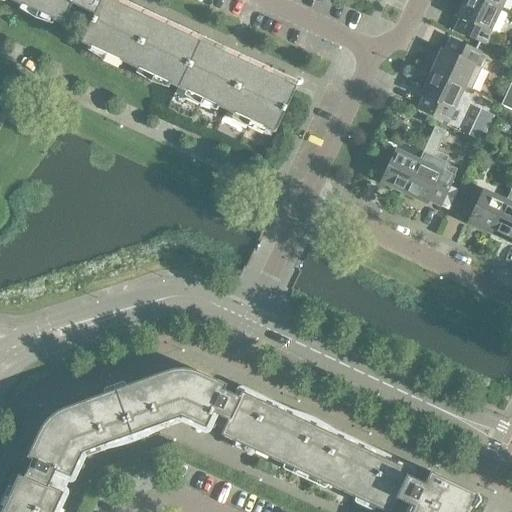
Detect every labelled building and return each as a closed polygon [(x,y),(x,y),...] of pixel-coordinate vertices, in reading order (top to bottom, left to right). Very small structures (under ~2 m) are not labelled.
[(80,42),(178,88),(186,92),(187,90),(218,104),(217,106),(225,110),(234,114),(235,112),(250,119),(265,126),(265,128),(274,133),(296,86),(200,41),(200,40),(199,40),(198,40),(111,0),(8,0),(62,24),(71,4),(93,14),(80,42)] [(484,43),(500,9),(481,0),(463,0),(457,16),(460,17),(454,29),(484,43)] [(481,0),(500,9),(504,0),(481,0)] [(487,56),(476,50),(450,38),(449,40),(449,41),(445,49),(444,50),(441,49),(430,72),(464,87),(471,90),(487,56)] [(448,122),(464,87),(430,72),(425,84),(420,94),(423,96),(418,108),(448,122)] [(511,82),(500,104),(511,109),(511,82)] [(440,206),(442,200),(449,186),(456,169),(444,163),(448,156),(436,150),(445,130),(435,125),(419,160),(403,193),(426,203),(427,200),(440,206)] [(476,126),(470,138),(480,143),(487,131),(476,126)] [(403,193),(419,160),(384,143),(370,173),(382,179),(380,182),(403,193)] [(491,234),(506,201),(506,200),(471,184),(457,214),(469,220),(468,223),(491,234)] [(457,190),(449,186),(442,200),(451,204),(457,190)] [(511,186),(506,200),(506,201),(491,234),(511,243),(511,186)] [(59,511),(67,495),(68,494),(68,493),(68,492),(68,491),(68,490),(67,489),(67,488),(66,487),(65,487),(68,481),(69,482),(71,482),(72,481),(73,481),(74,480),(75,479),(75,478),(75,477),(85,456),(108,448),(114,446),(120,445),(128,443),(134,441),(140,438),(147,435),(152,433),(158,429),(181,421),(202,431),(203,432),(205,432),(206,432),(207,432),(208,431),(209,431),(210,429),(213,424),(223,429),(221,434),(236,441),(235,443),(235,444),(235,445),(235,446),(236,447),(251,454),(252,454),(253,454),(254,453),(255,452),(256,450),(256,451),(284,464),(286,460),(294,464),(293,465),(296,467),(296,465),(318,475),(317,477),(319,478),(320,477),(328,480),(327,484),(355,497),(354,499),(354,500),(355,501),(355,502),(371,509),(371,510),(372,510),(374,509),(375,508),(375,506),(387,511),(390,511),(394,506),(405,511),(404,511),(470,511),(474,507),(468,502),(472,493),(476,495),(478,493),(430,470),(424,482),(413,477),(415,472),(416,470),(416,469),(415,468),(415,467),(414,466),(413,465),(412,465),(340,431),(334,428),(329,424),(322,421),(317,418),(311,416),(305,413),(298,411),(292,409),(244,387),(243,386),(241,385),(240,386),(238,386),(237,387),(237,388),(236,388),(234,394),(223,389),(226,384),(199,371),(196,370),(193,369),(190,368),(186,368),(183,368),(179,368),(176,368),(173,368),(169,369),(166,370),(126,385),(125,383),(124,382),(124,381),(123,381),(122,381),(105,387),(104,388),(103,389),(103,391),(104,393),(64,407),(62,408),(57,410),(53,413),(50,415),(47,419),(45,421),(43,423),(41,426),(39,429),(27,456),(32,459),(24,474),(19,471),(12,487),(15,489),(12,497),(10,496),(9,499),(11,499),(7,507),(3,506),(0,511),(59,511)]
